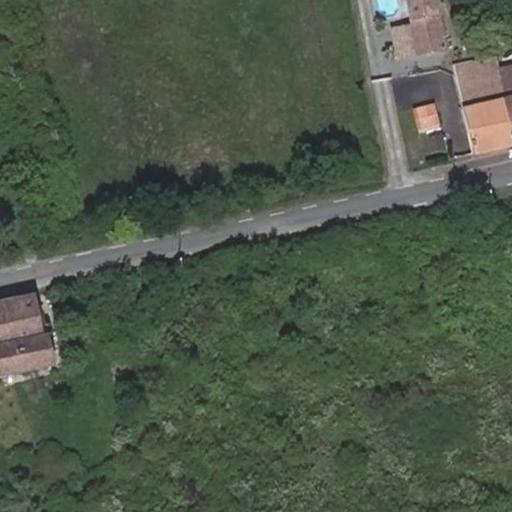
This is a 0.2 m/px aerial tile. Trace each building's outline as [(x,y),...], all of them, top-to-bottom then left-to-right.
[(355,0),(358,14),(374,11),(372,0),(355,0)] [(436,0),(408,0),(417,51),(444,47),(436,0)] [(511,129),(502,74),(499,58),(456,66),(472,158),(500,152),(511,148),(511,129)] [(511,72),(502,74),(511,129),(511,72)] [(435,105),(412,108),(414,132),(437,129),(435,105)] [(43,341),(35,302),(0,309),(0,334),(4,351),(0,351),(0,361),(4,375),(54,365),(48,340),(43,341)] [(38,487),(59,481),(54,466),(51,456),(31,462),(38,487)] [(59,481),(82,476),(77,459),(54,466),(59,481)]
